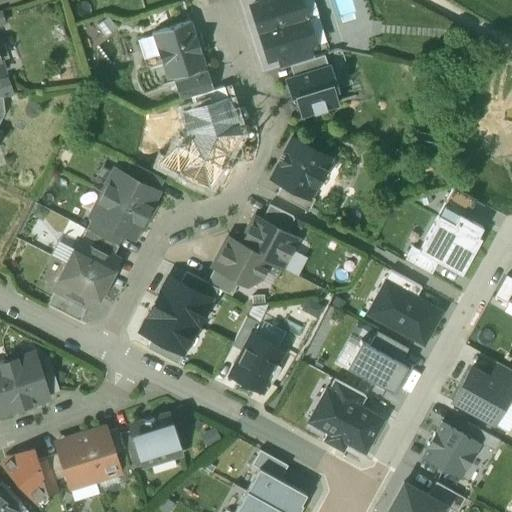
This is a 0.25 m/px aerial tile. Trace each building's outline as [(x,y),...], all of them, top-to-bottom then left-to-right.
[(268,0),(260,3),(251,6),(259,33),(305,18),(299,0),(268,0)] [(317,14),(312,0),(299,0),(305,18),(317,14)] [(305,18),(259,33),(268,59),(277,56),(309,46),(314,45),(305,18)] [(205,67),(190,21),(151,34),(166,80),(172,78),(205,67)] [(309,46),(277,56),(281,68),(289,66),(313,58),(309,46)] [(313,58),(289,66),(293,77),(327,66),(323,55),(313,58)] [(293,77),(285,80),(291,97),(294,96),(301,116),(337,105),(333,91),(336,90),(329,66),(327,66),(293,77)] [(205,67),(172,78),(179,100),(212,89),(205,67)] [(5,78),(0,79),(0,97),(2,97),(11,96),(5,78)] [(192,96),(195,109),(228,98),(225,86),(192,96)] [(160,163),(210,189),(241,130),(237,128),(228,98),(195,109),(177,114),(180,124),(160,163)] [(327,158),(293,140),(273,179),(282,184),(308,196),(309,195),(314,184),(316,185),(323,171),(321,170),(327,158)] [(162,179),(133,164),(127,176),(156,190),(162,179)] [(127,176),(114,169),(102,193),(145,215),(157,191),(156,190),(127,176)] [(308,196),(282,184),(276,195),(308,211),(314,199),(309,195),(308,196)] [(444,207),(466,219),(476,202),(453,189),(444,207)] [(145,215),(102,193),(90,217),(93,219),(122,234),(133,239),(145,215)] [(293,218),(268,205),(261,220),(286,232),(293,218)] [(444,207),(418,252),(438,263),(461,276),(481,239),(477,237),(482,228),(466,219),(444,207)] [(239,245),(268,261),(281,267),(296,238),(286,232),(261,220),(254,216),(239,245)] [(122,234),(93,219),(87,230),(116,245),(122,234)] [(87,230),(86,230),(80,241),(112,257),(118,246),(116,245),(87,230)] [(268,261),(239,245),(229,239),(226,240),(212,267),(214,268),(239,281),(245,284),(260,279),(268,261)] [(80,241),(78,240),(66,265),(105,285),(118,260),(112,257),(80,241)] [(405,261),(431,276),(438,263),(418,252),(412,248),(405,261)] [(105,285),(66,265),(53,290),(55,291),(87,307),(92,310),(105,285)] [(239,281),(214,268),(206,282),(217,288),(231,295),(239,281)] [(390,270),(384,283),(415,300),(422,288),(390,270)] [(211,301),(217,288),(186,272),(180,285),(209,300),(211,301)] [(511,297),(511,295),(511,279),(507,277),(496,298),(508,304),(511,297)] [(167,279),(154,305),(196,326),(209,300),(180,285),(167,279)] [(367,313),(423,343),(440,313),(415,300),(384,283),(367,313)] [(87,307),(55,291),(47,305),(79,322),(87,307)] [(154,305),(141,331),(153,337),(183,352),(196,326),(154,305)] [(246,316),(231,345),(242,350),(251,332),(252,333),(258,322),(246,316)] [(252,333),(251,332),(242,350),(229,375),(261,391),(283,349),(252,333)] [(377,332),(370,346),(401,363),(408,349),(377,332)] [(183,352),(153,337),(147,349),(178,365),(184,352),(183,352)] [(346,368),(393,393),(407,367),(401,363),(370,346),(361,342),(346,368)] [(33,353),(7,361),(22,407),(48,399),(46,394),(36,363),(33,353)] [(58,390),(48,359),(36,363),(46,394),(58,390)] [(7,361),(0,363),(0,414),(22,407),(7,361)] [(511,370),(497,362),(487,380),(511,394),(511,370)] [(511,394),(487,380),(468,370),(452,400),(495,425),(511,394)] [(365,397),(334,381),(328,391),(360,408),(365,397)] [(348,445),(364,453),(382,419),(360,408),(328,391),(324,388),(305,423),(327,434),(348,445)] [(167,415),(153,419),(153,418),(143,421),(144,422),(130,427),(131,431),(142,465),(180,453),(167,415)] [(428,447),(422,458),(459,478),(465,467),(466,468),(473,455),(472,454),(478,443),(463,435),(441,423),(435,434),(434,433),(427,446),(428,447)] [(468,424),(463,435),(478,443),(494,452),(500,442),(468,424)] [(119,434),(118,429),(106,433),(113,455),(125,452),(119,434)] [(106,431),(89,436),(88,432),(80,435),(94,481),(119,473),(113,455),(106,433),(106,431)] [(142,465),(131,431),(119,434),(125,452),(130,469),(142,465)] [(348,445),(327,434),(321,445),(342,456),(348,445)] [(80,435),(71,438),(73,441),(56,447),(58,454),(66,477),(70,489),(94,481),(80,435)] [(32,450),(8,458),(2,464),(33,500),(44,491),(45,490),(36,461),(32,450)] [(257,468),(279,480),(286,466),(259,451),(252,465),(257,468)] [(66,477),(58,454),(47,458),(54,480),(66,477)] [(47,458),(36,461),(45,490),(44,491),(45,496),(58,492),(54,480),(47,458)] [(257,468),(244,492),(281,511),(297,511),(307,496),(279,480),(257,468)] [(17,511),(21,504),(2,482),(0,483),(0,497),(3,500),(1,503),(15,511),(17,511)] [(435,483),(427,497),(443,506),(454,511),(457,511),(465,499),(435,483)] [(387,511),(439,511),(443,506),(427,497),(404,484),(387,511)] [(281,511),(244,492),(233,511),(281,511)] [(0,511),(15,511),(1,503),(3,500),(0,497),(0,511)]
